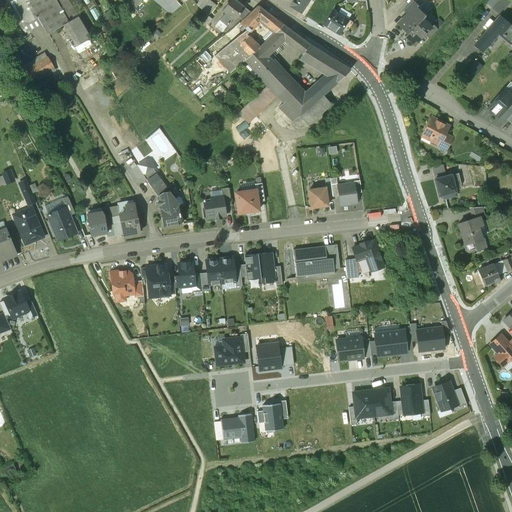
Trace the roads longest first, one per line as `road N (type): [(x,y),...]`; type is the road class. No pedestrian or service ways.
road 1 (residential): [(0,282),(34,267),(155,244),(419,213)]
road 2 (residential): [(470,360),(231,390)]
road 3 (track): [(488,414),(313,511)]
road 4 (tertiary): [(419,213),(379,95),(361,70)]
road 5 (tertiary): [(511,480),(470,360)]
road 6 (tertiary): [(361,70),(261,0)]
